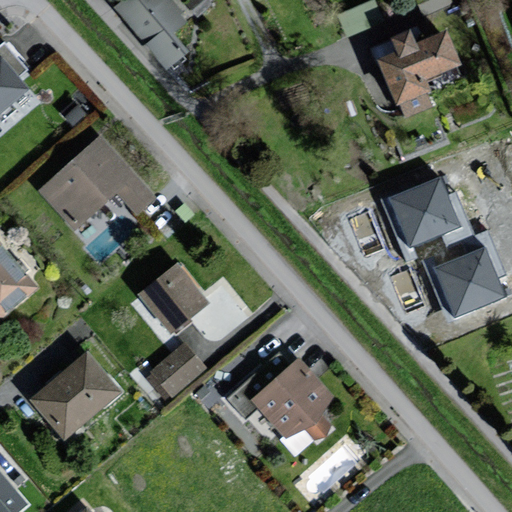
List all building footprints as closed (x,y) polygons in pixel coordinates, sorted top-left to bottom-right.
[(187,22),(168,0),(128,0),(117,10),(169,70),(186,56),(169,37),(187,22)] [(211,3),(207,0),(194,0),(190,4),(199,14),(211,3)] [(347,29),(383,15),(376,0),(361,0),(339,9),(347,29)] [(467,62),(454,29),(424,41),(419,27),(400,35),(406,49),(387,56),(404,101),(405,100),(411,114),(434,105),(428,90),(435,88),(430,76),(467,62)] [(0,114),(29,90),(0,57),(0,114)] [(156,199),(99,139),(40,193),(76,231),(109,201),(116,194),(137,217),(156,199)] [(458,227),(439,181),(393,199),(411,245),(458,227)] [(0,323),(37,290),(0,248),(0,323)] [(503,295),(484,249),(438,268),(456,314),(503,295)] [(209,301),(179,265),(143,294),(173,330),(209,301)] [(185,344),(153,371),(174,395),(205,368),(185,344)] [(120,391),(88,354),(35,399),(67,437),(120,391)] [(334,396),(301,358),(291,366),(281,355),(232,398),(248,415),(259,405),(288,438),(306,430),(316,441),(328,437),(332,425),(322,415),(334,396)] [(0,511),(9,511),(22,502),(0,475),(0,511)]
